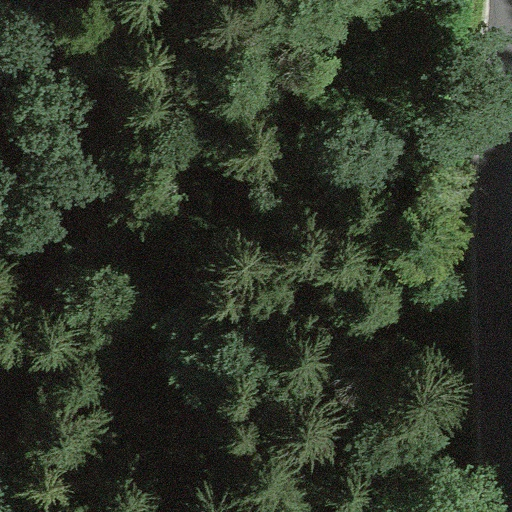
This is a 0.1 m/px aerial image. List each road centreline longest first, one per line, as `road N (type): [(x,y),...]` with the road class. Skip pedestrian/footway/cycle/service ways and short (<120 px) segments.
road 1 (unclassified): [(500,385),(493,143),(505,0)]
road 2 (unclassified): [(509,511),(500,385)]
